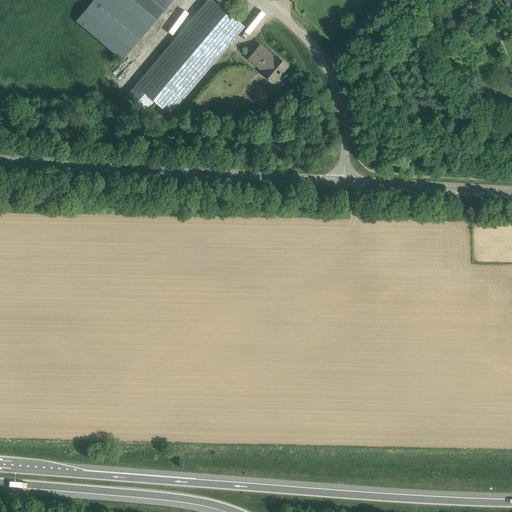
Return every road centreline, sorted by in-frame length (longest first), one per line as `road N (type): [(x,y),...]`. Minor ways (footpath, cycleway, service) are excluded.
road 1 (motorway): [(511,501),(0,467)]
road 2 (unclassified): [(344,182),(0,160)]
road 3 (motorway): [(0,481),(156,494),(234,511)]
road 4 (unclassified): [(344,182),(343,120),(329,75),(308,41),(262,0)]
road 5 (unclassified): [(511,192),(344,182)]
